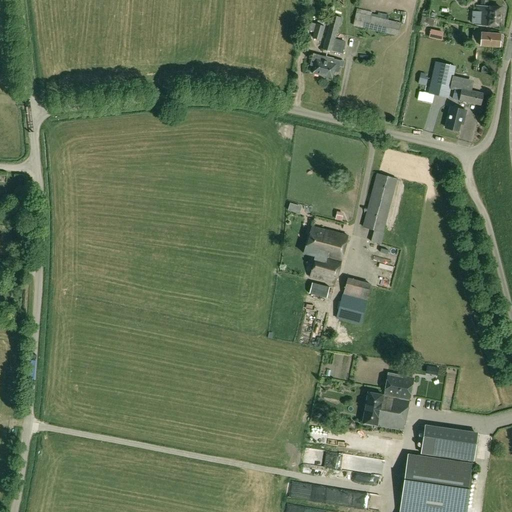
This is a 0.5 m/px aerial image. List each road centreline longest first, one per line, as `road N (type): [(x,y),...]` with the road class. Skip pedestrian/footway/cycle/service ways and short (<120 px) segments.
road 1 (unclassified): [(468,152),(213,96),(31,111)]
road 2 (unclassified): [(12,511),(37,325),(37,168)]
road 3 (unknown): [(27,427),(309,478)]
road 4 (unclassified): [(468,152),(467,178),(511,313)]
road 5 (unclassified): [(511,44),(494,125),(487,141),(468,152)]
